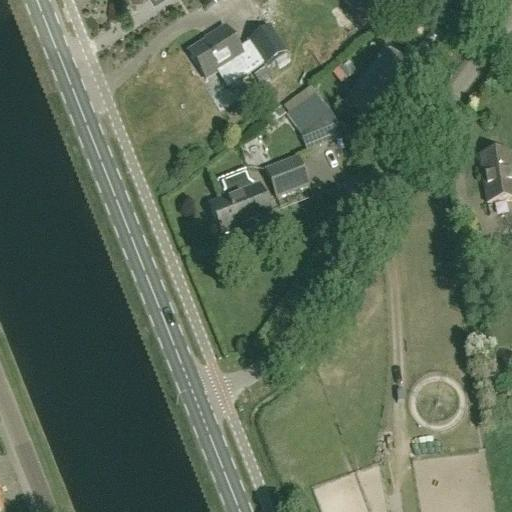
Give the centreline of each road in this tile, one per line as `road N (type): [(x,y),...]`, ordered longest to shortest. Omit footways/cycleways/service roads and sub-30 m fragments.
road 1 (unclassified): [(194,399),(279,356),(355,226),(511,16)]
road 2 (secondary): [(194,399),(36,0)]
road 3 (unclassified): [(48,511),(0,389)]
road 4 (secondary): [(239,511),(194,399)]
